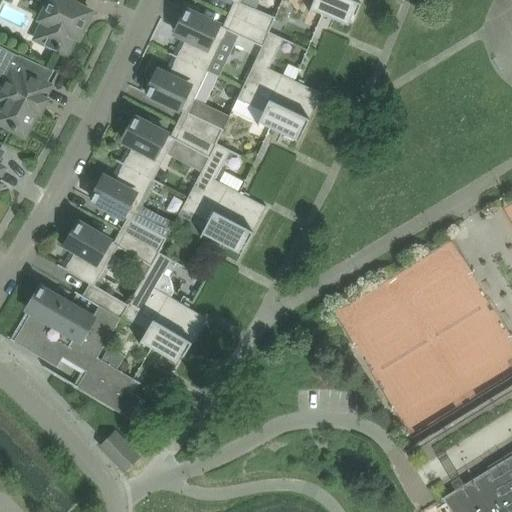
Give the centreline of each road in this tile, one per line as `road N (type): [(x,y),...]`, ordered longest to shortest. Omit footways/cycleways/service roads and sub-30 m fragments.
road 1 (residential): [(0,267),(146,0)]
road 2 (residential): [(108,511),(103,470),(0,364)]
